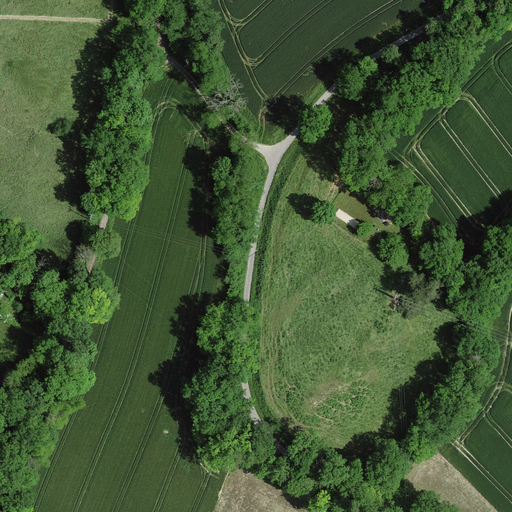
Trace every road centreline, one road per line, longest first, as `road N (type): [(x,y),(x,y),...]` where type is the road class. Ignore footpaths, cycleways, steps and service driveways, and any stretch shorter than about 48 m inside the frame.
road 1 (track): [(474,0),(361,64),(321,102),(280,155),(253,248),(243,372),(254,416),(295,459),(401,511)]
road 2 (track): [(0,511),(104,224),(130,95),(143,71),(163,61)]
road 3 (track): [(163,61),(187,75),(243,140),(280,155)]
road 4 (track): [(0,422),(25,394),(65,309),(80,296)]
